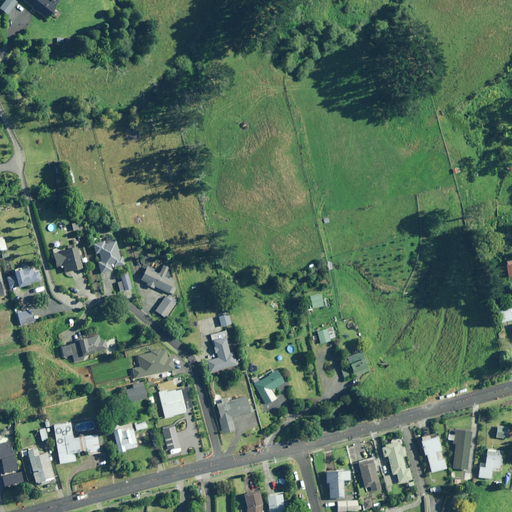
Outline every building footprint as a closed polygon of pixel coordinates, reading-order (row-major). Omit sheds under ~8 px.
[(15,2),(12,0),(5,0),(0,7),(0,9),(7,14),(15,2)] [(54,7),(45,0),(21,0),(45,18),(54,7)] [(448,169),(450,175),(460,173),(458,166),(448,169)] [(75,182),(72,169),(65,171),(68,183),(75,182)] [(104,240),(92,243),(99,273),(123,267),(116,240),(105,243),(104,240)] [(75,246),(52,252),(56,268),(62,266),(64,272),(81,268),(75,246)] [(158,273),(146,267),(141,279),(168,291),(173,280),(164,276),(169,267),(162,264),(158,273)] [(14,274),(5,276),(9,289),(40,281),(37,271),(33,272),(31,266),(13,271),(14,274)] [(127,273),(119,275),(123,290),(131,288),(127,273)] [(500,285),(493,287),(495,294),(502,291),(500,285)] [(322,307),(319,294),(309,296),(311,309),(322,307)] [(175,305),(164,298),(155,311),(166,319),(175,305)] [(511,319),(511,302),(495,308),(500,323),(511,319)] [(33,322),(30,311),(17,315),(19,325),(33,322)] [(231,324),(228,314),(217,317),(220,327),(231,324)] [(317,331),(321,343),(330,340),(326,329),(317,331)] [(99,335),(68,343),(74,362),(85,359),(84,355),(107,349),(105,339),(100,341),(99,335)] [(225,336),(212,340),(216,357),(206,360),(209,372),(236,365),(233,351),(229,352),(225,336)] [(165,349),(136,356),(138,366),(131,367),(134,379),(174,370),(171,357),(167,358),(165,349)] [(369,370),(361,351),(348,356),(351,363),(345,366),(350,378),(369,370)] [(276,369),(253,383),(266,404),(276,398),(271,390),(284,382),(276,369)] [(145,399),(141,382),(132,385),(133,388),(125,390),(129,403),(145,399)] [(177,387),(158,392),(164,418),(191,411),(187,393),(179,395),(177,387)] [(245,395),(215,404),(223,433),(235,430),(232,417),(250,412),(245,395)] [(147,428),(145,421),(134,424),(136,431),(147,428)] [(69,422),(52,425),(58,464),(76,461),(75,452),(98,448),(95,434),(72,438),(69,422)] [(131,425),(112,430),(117,452),(137,447),(131,425)] [(508,427),(496,426),(494,438),(506,439),(508,427)] [(179,447),(174,427),(162,430),(168,450),(179,447)] [(48,428),(37,430),(40,442),(50,439),(48,428)] [(472,431),(456,429),(452,468),(468,470),(472,431)] [(438,436),(420,441),(429,474),(447,469),(444,459),(438,460),(436,452),(443,450),(438,436)] [(402,439),(380,445),(383,456),(387,455),(392,474),(396,473),(398,482),(412,478),(402,439)] [(0,459),(4,475),(18,471),(10,440),(0,442),(0,459)] [(503,451),(487,449),(485,466),(479,465),(478,478),(490,480),(492,468),(501,469),(503,451)] [(46,453),(28,458),(34,483),(53,479),(46,453)] [(372,458),(358,462),(365,487),(370,486),(372,491),(381,489),(372,458)] [(349,471),(326,472),(327,499),(344,498),(343,480),(350,480),(349,471)] [(427,495),(424,480),(407,483),(409,488),(414,487),(416,497),(427,495)] [(258,490),(244,494),(247,508),(247,511),(261,511),(262,504),(258,490)] [(284,511),(282,493),(266,495),(268,511),(284,511)] [(357,501),(337,502),(337,511),(357,511),(357,501)]
